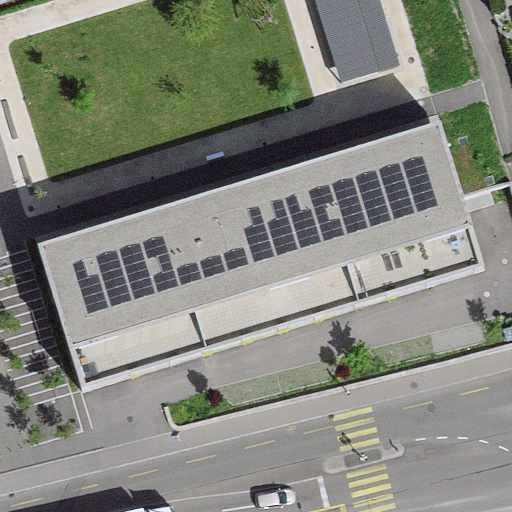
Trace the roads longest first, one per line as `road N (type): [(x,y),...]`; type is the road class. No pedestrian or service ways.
road 1 (primary): [(110,511),(511,409)]
road 2 (residential): [(468,0),(511,145)]
